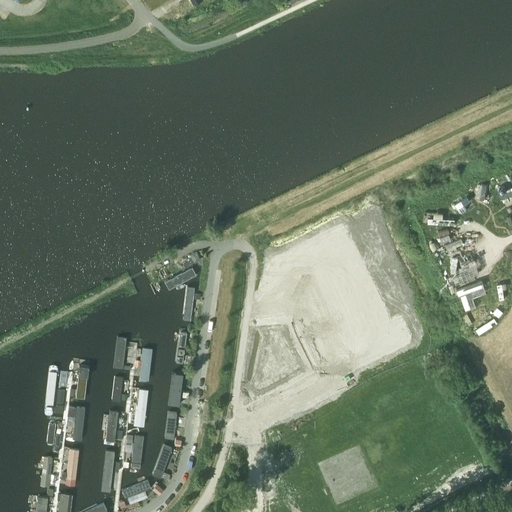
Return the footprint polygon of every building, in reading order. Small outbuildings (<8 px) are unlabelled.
[(187,259),(190,264),(200,258),(197,252),(194,253),(191,254),(192,256),(187,259)] [(194,263),(161,281),(165,289),(198,271),(194,263)] [(186,285),(182,320),(190,321),(194,286),(186,285)] [(180,333),(176,362),(184,363),(188,334),(180,333)] [(118,342),(114,367),(122,368),(125,342),(118,342)] [(140,367),(138,380),(148,381),(151,349),(142,348),(140,360),(140,367)] [(186,354),(185,363),(192,364),(193,355),(186,354)] [(50,364),(45,412),(54,414),(59,365),(50,364)] [(80,366),(76,399),(85,400),(89,367),(80,366)] [(172,370),(168,401),(179,402),(183,371),(172,370)] [(114,377),(111,402),(120,403),(123,378),(114,377)] [(58,390),(56,412),(63,413),(65,390),(58,390)] [(139,390),(133,426),(143,427),(147,391),(139,390)] [(72,440),(81,441),(85,408),(69,406),(67,426),(74,427),(72,440)] [(112,414),(109,439),(115,439),(117,414),(112,414)] [(168,414),(165,438),(175,440),(177,415),(168,414)] [(49,421),(46,446),(53,447),(56,421),(49,421)] [(129,435),(126,466),(140,468),(143,437),(129,435)] [(163,444),(152,474),(161,478),(173,447),(163,444)] [(70,449),(66,485),(75,486),(79,450),(70,449)] [(105,450),(101,491),(111,492),(115,452),(105,450)] [(43,456),(39,487),(49,488),(53,458),(43,456)] [(150,479),(123,491),(127,499),(153,487),(150,479)] [(157,484),(153,489),(159,495),(164,490),(157,484)] [(62,494),(59,511),(70,511),(72,495),(62,494)] [(38,498),(36,511),(47,511),(49,499),(38,498)] [(104,503),(85,511),(106,511),(108,511),(104,503)]
